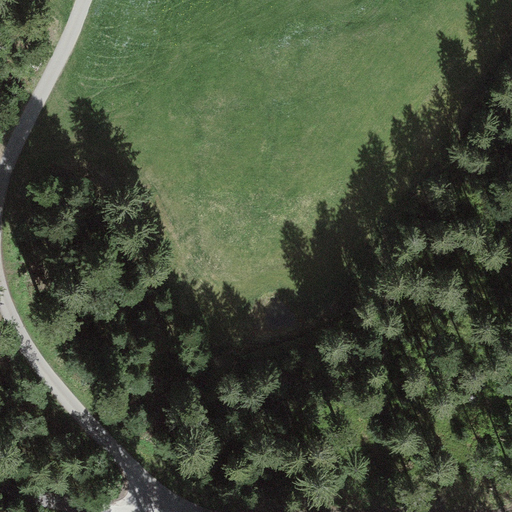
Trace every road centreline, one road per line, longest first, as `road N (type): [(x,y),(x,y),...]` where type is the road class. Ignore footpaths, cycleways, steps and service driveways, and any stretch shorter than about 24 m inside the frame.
road 1 (track): [(174,511),(57,386),(19,332),(0,278)]
road 2 (track): [(0,185),(85,0)]
